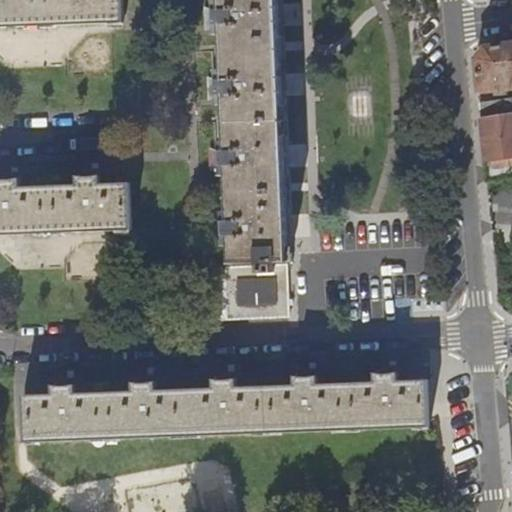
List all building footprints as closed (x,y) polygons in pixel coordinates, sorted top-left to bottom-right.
[(0,0),(0,26),(123,25),(122,0),(0,0)] [(221,0),(222,14),(215,14),(215,27),(224,27),(225,80),(218,80),(219,97),(226,96),(227,151),(220,152),(220,165),(227,165),(228,201),(283,199),(278,0),(221,0)] [(511,44),(485,48),(475,62),(478,93),(511,90),(511,44)] [(511,99),(480,107),(481,121),(511,115),(511,99)] [(511,115),(481,121),(486,183),(511,179),(511,115)] [(0,184),(1,188),(0,188),(0,235),(131,230),(130,183),(102,185),(103,174),(78,173),(79,185),(21,188),(21,176),(0,175),(0,184)] [(289,318),(283,199),(228,201),(229,223),(224,224),(224,237),(230,237),(231,266),(224,267),(228,318),(289,318)] [(23,396),(25,441),(428,425),(426,380),(397,381),(397,374),(375,375),(375,382),(316,385),(316,378),(295,378),(296,386),(236,388),(236,380),(212,381),(213,389),(156,392),(156,382),(134,383),(134,391),(75,393),(75,386),(55,386),(55,395),(23,396)]
